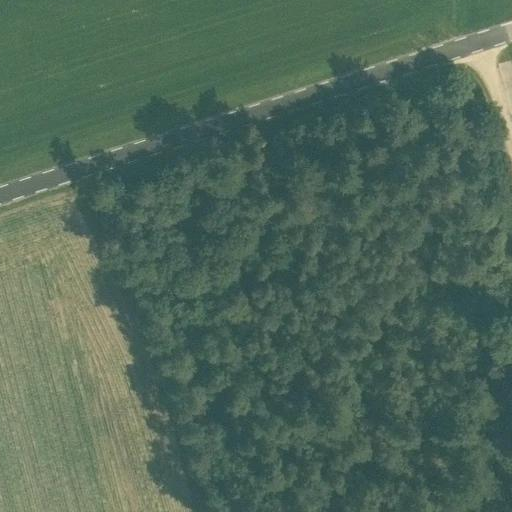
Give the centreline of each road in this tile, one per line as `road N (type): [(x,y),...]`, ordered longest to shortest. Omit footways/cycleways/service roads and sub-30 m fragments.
road 1 (tertiary): [(0,194),(511,31)]
road 2 (unknown): [(477,42),(511,162)]
